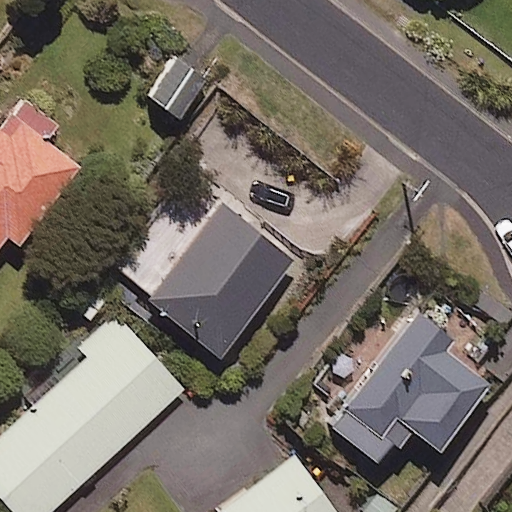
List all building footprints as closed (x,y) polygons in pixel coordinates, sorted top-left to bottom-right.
[(206,80),(180,51),(144,84),(171,113),(206,80)] [(53,118),(22,94),(0,121),(0,226),(13,235),(73,157),(41,133),(53,118)] [(215,190),(188,167),(109,260),(212,347),(291,254),(215,190)] [(450,335),(411,304),(325,416),(370,451),(399,414),(432,440),(483,373),(444,343),(450,335)] [(38,511),(181,385),(118,315),(28,397),(32,401),(0,429),(0,493),(16,511),(38,511)] [(336,511),(294,453),(217,508),(219,511),(336,511)]
